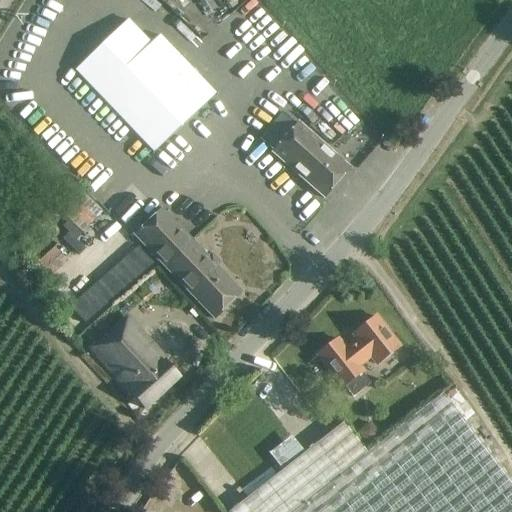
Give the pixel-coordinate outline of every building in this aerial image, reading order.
[(128,19),(74,71),(153,154),(216,94),(160,35),(151,43),(128,19)] [(298,123),(296,126),(281,113),(260,138),(274,151),(272,153),(324,199),(351,169),(298,123)] [(161,210),(134,235),(215,319),(241,294),(161,210)] [(127,317),(90,349),(145,411),(180,378),(127,317)] [(377,364),(399,347),(376,318),(354,335),(360,342),(347,352),(338,340),(319,356),(353,398),(370,385),(361,373),(363,372),(357,364),(370,355),(377,364)] [(229,511),(511,511),(511,482),(442,394),(367,453),(343,423),(229,511)] [(380,435),(370,423),(357,433),(368,445),(380,435)]
